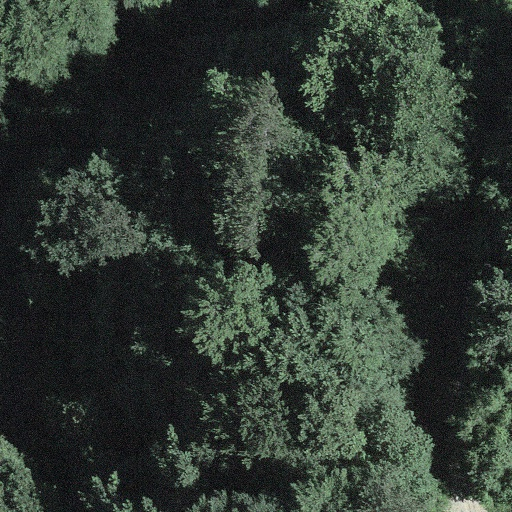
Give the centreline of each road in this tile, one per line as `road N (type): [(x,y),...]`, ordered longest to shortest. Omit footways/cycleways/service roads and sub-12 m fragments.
road 1 (track): [(340,0),(73,114),(22,156),(7,182),(5,213),(37,341),(33,373),(0,397)]
road 2 (track): [(461,511),(482,159),(492,114),(511,81)]
